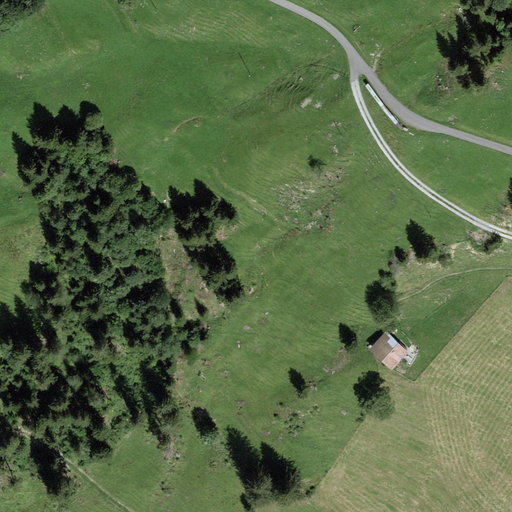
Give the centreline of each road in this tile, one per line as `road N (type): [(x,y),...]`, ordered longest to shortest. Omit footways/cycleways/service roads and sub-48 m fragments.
road 1 (unclassified): [(511,151),(402,111),(329,28),(276,0)]
road 2 (track): [(0,422),(71,465),(125,511)]
